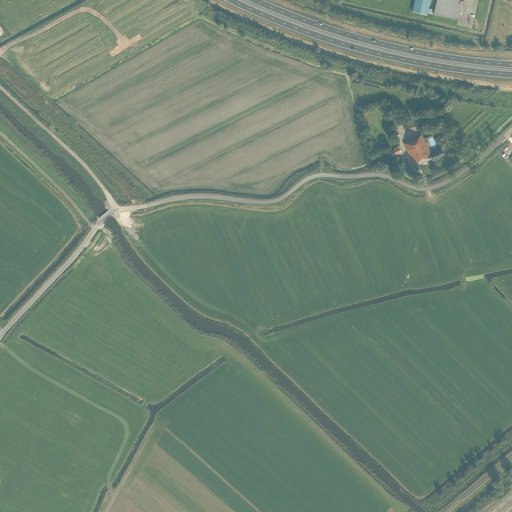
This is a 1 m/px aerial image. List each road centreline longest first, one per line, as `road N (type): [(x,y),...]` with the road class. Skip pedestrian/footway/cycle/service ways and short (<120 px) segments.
road 1 (unclassified): [(0,336),(110,212),(188,197),(271,202),(321,174),(379,174),(434,187),(511,129)]
road 2 (trunk): [(230,0),(384,54),(511,75)]
road 3 (trunk): [(511,64),(385,45),(255,0)]
road 4 (track): [(121,209),(128,236),(158,274),(197,308),(268,339)]
road 5 (track): [(0,87),(86,167),(117,210)]
